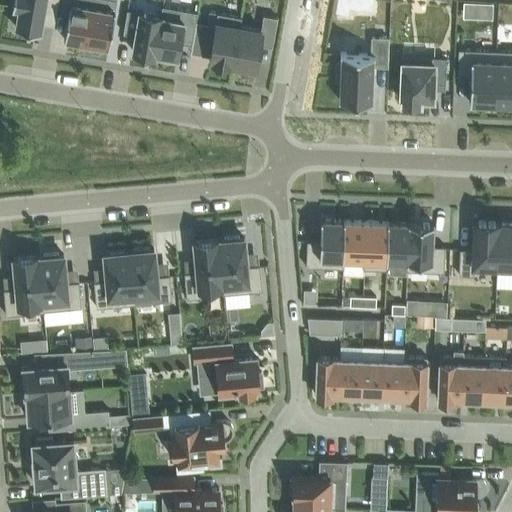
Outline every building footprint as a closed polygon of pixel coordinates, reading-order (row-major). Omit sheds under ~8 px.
[(13,0),(13,6),(19,7),(16,26),(41,30),(46,2),(58,4),(58,0),(13,0)] [(62,0),(61,12),(69,13),(64,38),(87,42),(94,0),(62,0)] [(94,0),(87,42),(109,46),(117,0),(94,0)] [(478,3),(478,18),(492,19),(493,4),(478,3)] [(128,8),(124,32),(136,34),(133,50),(156,54),(164,5),(163,5),(161,14),(128,8)] [(164,5),(156,54),(156,53),(158,53),(157,56),(167,58),(167,55),(178,56),(181,41),(192,43),(198,11),(164,5)] [(233,63),(239,25),(241,16),(210,10),(207,23),(216,24),(210,59),(233,63)] [(261,29),(239,25),(233,63),(256,67),(260,44),(272,46),(278,16),(264,14),(261,29)] [(337,60),(336,78),(341,78),(340,98),(371,99),(373,64),(387,64),(388,36),(372,36),(372,52),(342,51),(342,60),(337,60)] [(459,48),(458,74),(471,74),(470,101),(495,102),(497,49),(459,48)] [(511,49),(497,49),(495,102),(499,102),(499,105),(511,105),(511,49)] [(403,54),(401,96),(403,96),(403,101),(420,102),(420,97),(433,97),(434,81),(446,82),(447,56),(403,54)] [(307,239),(306,265),(343,267),(345,219),(321,218),(320,240),(307,239)] [(345,219),(343,267),(344,267),(344,262),(350,262),(364,263),(364,268),(365,268),(367,220),(345,219)] [(367,220),(365,268),(386,268),(388,221),(367,220)] [(460,248),(459,273),(474,274),(474,269),(497,270),(499,221),(474,220),(473,248),(460,248)] [(388,221),(386,268),(387,268),(388,259),(407,260),(407,269),(408,269),(410,221),(409,221),(408,221),(388,221)] [(410,221),(408,269),(445,271),(446,245),(433,244),(434,222),(410,221)] [(499,221),(497,270),(511,270),(511,222),(500,222),(500,221),(499,221)] [(225,239),(220,239),(225,293),(263,289),(260,264),(259,264),(247,265),(246,252),(245,237),(240,237),(240,235),(225,236),(225,239)] [(186,272),(185,272),(187,298),(202,296),(201,291),(224,289),(224,293),(225,293),(220,239),(218,239),(218,238),(195,240),(197,258),(198,271),(186,272)] [(134,250),(130,250),(135,303),(172,299),(170,273),(169,274),(157,275),(156,262),(155,248),(150,248),(149,246),(134,247),(134,250)] [(96,280),(94,280),(97,306),(135,303),(130,250),(105,253),(106,267),(107,279),(96,280)] [(44,255),(39,256),(44,311),(45,311),(45,309),(82,306),(80,280),(79,280),(67,281),(66,269),(64,254),(59,254),(59,251),(44,253),(44,255)] [(5,288),(4,288),(7,314),(44,311),(39,256),(37,256),(37,255),(14,257),(16,275),(17,287),(5,288)] [(422,300),(421,314),(435,315),(448,315),(449,284),(432,284),(432,300),(422,300)] [(351,295),(350,305),(363,305),(364,295),(351,295)] [(364,295),(363,305),(376,306),(377,296),(364,295)] [(392,302),(392,312),(393,312),(405,313),(405,303),(392,302)] [(180,311),(168,312),(170,327),(182,326),(180,311)] [(393,312),(393,324),(405,324),(405,313),(393,312)] [(421,314),(421,323),(435,324),(435,315),(421,314)] [(342,317),(308,316),(310,332),(341,333),(341,328),(342,317)] [(452,316),(451,328),(464,328),(464,316),(452,316)] [(464,316),(464,328),(476,329),(476,317),(464,316)] [(342,317),(341,328),(363,329),(363,318),(342,317)] [(363,318),(363,329),(377,329),(377,318),(363,318)] [(268,321),(261,329),(262,334),(274,333),(273,320),(268,321)] [(498,324),(497,337),(507,337),(507,324),(498,324)] [(92,335),(93,347),(107,345),(106,334),(92,335)] [(92,335),(75,336),(76,348),(93,347),(92,335)] [(47,337),(34,338),(34,349),(47,348),(47,337)] [(231,340),(194,344),(195,360),(197,360),(198,374),(218,373),(220,393),(239,391),(240,393),(256,391),(256,389),(260,389),(260,386),(264,385),(263,372),(258,372),(257,355),(233,358),(231,340)] [(169,344),(153,345),(154,353),(170,352),(169,344)] [(57,363),(24,365),(26,393),(70,389),(68,366),(128,361),(127,347),(56,350),(57,363)] [(438,399),(462,400),(462,397),(461,397),(463,353),(464,353),(464,349),(454,349),(454,355),(440,354),(438,399)] [(461,397),(462,397),(483,398),(484,354),(464,353),(463,353),(461,397)] [(507,355),(484,354),(483,398),(504,399),(506,363),(507,363),(507,355)] [(426,398),(428,356),(404,355),(404,359),(405,359),(404,395),(403,395),(403,397),(426,398)] [(339,393),(340,357),(317,356),(316,394),(340,395),(340,393),(339,393)] [(360,393),(362,358),(340,357),(339,393),(340,393),(360,393)] [(362,358),(360,393),(382,394),(383,358),(362,358)] [(404,359),(384,358),(382,394),(404,395),(405,359),(404,359)] [(142,371),(129,372),(132,398),(145,397),(142,371)] [(70,389),(26,393),(27,406),(28,406),(29,417),(72,414),(70,389)] [(109,408),(77,411),(79,427),(110,424),(109,408)] [(178,455),(179,469),(203,467),(202,460),(221,458),(219,446),(225,445),(225,438),(227,438),(231,435),(233,433),(234,429),(234,426),(233,424),(231,422),(229,420),(227,419),(224,418),(212,419),(212,422),(200,423),(200,420),(187,421),(186,410),(162,412),(164,437),(172,436),(174,455),(178,455)] [(144,414),(134,415),(136,427),(145,426),(144,414)] [(62,496),(107,493),(105,467),(75,469),(73,439),(53,440),(53,436),(37,437),(37,442),(33,442),(35,457),(32,457),(33,469),(36,469),(37,484),(61,482),(62,496)] [(291,478),(290,491),(293,492),(293,495),(294,495),(294,505),(330,507),(346,507),(347,479),(348,460),(320,459),(319,476),(294,475),(294,478),(291,478)] [(374,461),(373,475),(388,476),(389,462),(374,461)] [(419,470),(418,498),(436,498),(435,511),(438,511),(438,510),(450,510),(449,511),(466,511),(476,511),(477,494),(480,494),(484,492),(486,489),(486,483),(484,480),(481,478),(453,476),(454,466),(442,466),(442,471),(419,470)] [(220,503),(219,487),(193,488),(193,474),(154,475),(155,488),(163,488),(163,500),(176,500),(176,511),(223,511),(224,503),(220,503)] [(125,476),(123,489),(134,488),(134,475),(125,476)] [(86,511),(86,498),(57,500),(56,500),(56,511),(54,511),(55,511),(45,511),(86,511)]
